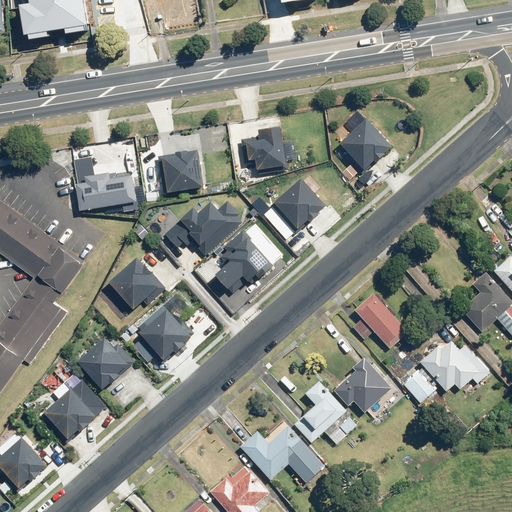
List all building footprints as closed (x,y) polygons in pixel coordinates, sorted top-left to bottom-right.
[(6,0),(0,0),(0,31),(8,31),(7,4),(6,0)] [(26,4),(30,32),(91,23),(87,0),(32,0),(33,3),(26,4)] [(147,7),(143,0),(113,0),(122,19),(147,7)] [(355,148),(348,155),(366,175),(374,169),(403,144),(377,115),(348,141),(355,148)] [(297,172),(290,121),(259,125),(261,133),(241,135),(245,166),(256,164),(258,178),(297,172)] [(206,148),(171,152),(176,192),(211,188),(206,148)] [(137,173),(117,177),(116,171),(91,175),(92,181),(81,182),(85,209),(141,200),(137,173)] [(335,205),(311,175),(275,204),(299,233),(335,205)] [(0,362),(78,254),(0,195),(0,362)] [(197,207),(169,233),(183,247),(194,237),(207,252),(243,218),(238,213),(241,211),(229,198),(222,204),(215,197),(201,211),(197,207)] [(219,250),(231,264),(223,272),(236,287),(245,280),(246,280),(252,274),(259,282),(282,263),(274,255),(275,255),(249,225),(219,250)] [(145,255),(117,278),(142,307),(170,284),(145,255)] [(511,291),(511,261),(509,258),(494,271),(511,291)] [(478,294),(460,309),(482,334),(511,306),(511,303),(492,281),(485,273),(471,286),(478,294)] [(361,320),(352,328),(364,341),(373,333),(389,350),(407,333),(372,294),(353,311),(361,320)] [(242,298),(230,308),(236,314),(247,304),(242,298)] [(200,333),(176,306),(142,336),(167,363),(200,333)] [(115,334),(86,358),(110,387),(139,363),(115,334)] [(477,384),(488,374),(463,346),(458,350),(450,341),(447,344),(444,340),(419,363),(422,367),(422,368),(445,393),(453,385),(459,391),(472,379),(477,384)] [(352,403),(362,415),(391,390),(366,362),(363,359),(351,370),(354,372),(337,387),(338,387),(333,392),(346,408),(352,403)] [(310,444),(332,424),(346,411),(319,382),(305,395),(314,405),(293,425),(310,444)] [(105,414),(80,385),(46,414),(72,443),(105,414)] [(282,470),(288,464),(306,484),(325,467),(288,426),(271,441),(270,441),(267,444),(256,432),(238,447),(269,481),(282,470)] [(4,458),(12,466),(5,472),(22,491),(39,477),(56,462),(31,434),(4,458)] [(259,511),(254,506),(270,493),(251,471),(231,488),(224,480),(209,493),(225,511),(259,511)] [(208,511),(199,500),(185,511),(183,510),(180,511),(208,511)]
